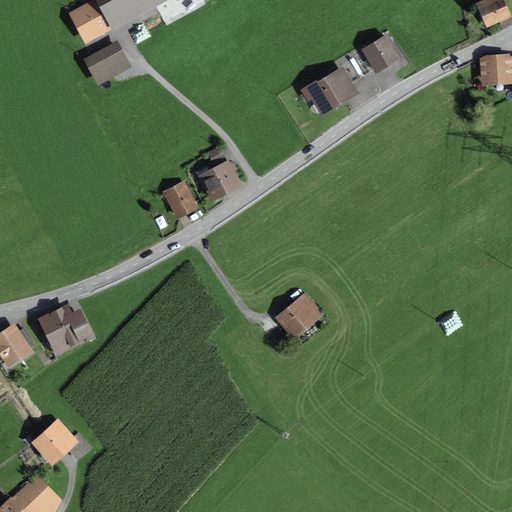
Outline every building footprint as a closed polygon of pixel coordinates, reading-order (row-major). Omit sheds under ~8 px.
[(138,8),(133,0),(101,0),(76,14),(88,36),(138,8)] [(486,0),(480,3),(488,22),(509,13),(503,0),(486,0)] [(367,50),(377,67),(395,57),(385,39),(367,50)] [(127,64),(116,46),(89,61),(99,79),(127,64)] [(511,56),(486,59),(487,79),(511,76),(511,56)] [(351,91),(341,73),(318,87),(316,84),(311,88),(324,108),(351,91)] [(210,153),(214,159),(223,154),(219,148),(210,153)] [(204,177),(214,195),(236,183),(227,165),(211,174),(207,167),(198,172),(198,173),(201,179),(204,177)] [(181,182),(167,190),(180,214),(194,206),(181,182)] [(306,296),(281,317),(294,333),(320,312),(306,296)] [(81,316),(82,315),(75,302),(64,307),(66,311),(45,321),(59,350),(90,334),(81,316)] [(13,328),(0,337),(0,347),(9,361),(27,349),(25,346),(32,341),(24,329),(17,334),(13,328)] [(73,439),(59,422),(38,440),(53,457),(73,439)] [(26,511),(43,496),(31,483),(0,511),(26,511)]
